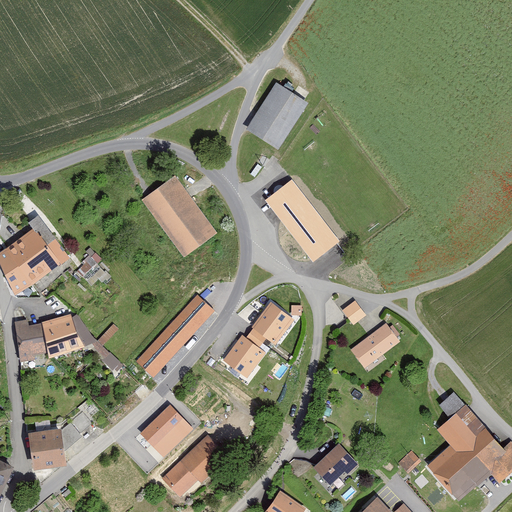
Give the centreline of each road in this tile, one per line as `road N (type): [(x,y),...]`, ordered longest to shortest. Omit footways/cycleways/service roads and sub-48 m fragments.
road 1 (tertiary): [(220,322),(157,394),(23,511)]
road 2 (unclassified): [(315,0),(241,81),(100,148)]
road 3 (residential): [(299,278),(317,304),(319,328),(302,420),(287,452),(233,511)]
road 4 (residential): [(0,291),(23,451),(11,511)]
road 5 (tertiary): [(100,148),(145,143),(185,152),(223,181),(248,237)]
road 6 (residential): [(413,293),(418,321),(511,433)]
